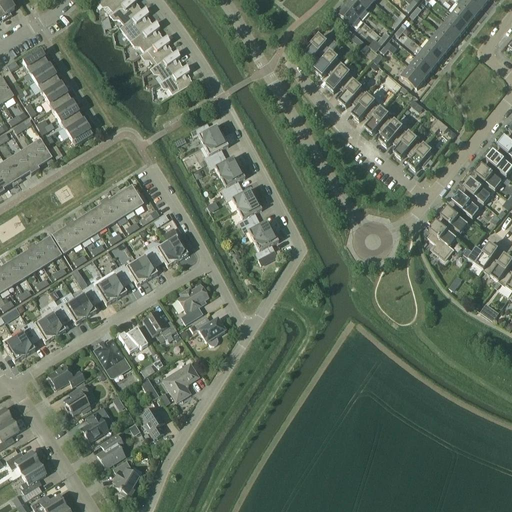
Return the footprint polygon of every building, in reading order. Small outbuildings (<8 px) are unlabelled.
[(6,0),(0,0),(0,9),(7,21),(11,18),(9,15),(14,12),(6,0)] [(109,18),(130,0),(102,0),(98,5),(102,10),(107,9),(112,15),(109,18)] [(130,0),(109,18),(113,23),(118,23),(123,28),(119,31),(120,31),(145,11),(145,10),(142,13),(131,0),(130,0)] [(346,9),(359,20),(366,12),(353,0),(346,9)] [(352,0),(353,0),(366,12),(373,4),(368,0),(352,0)] [(469,0),(465,0),(460,7),(475,20),(482,11),(469,0)] [(490,2),(487,0),(469,0),(482,11),(490,2)] [(460,7),(453,16),(468,28),(475,20),(460,7)] [(338,17),(352,28),(359,20),(346,9),(338,17)] [(422,12),(418,9),(414,14),(418,17),(422,12)] [(133,41),(130,44),(156,25),(156,24),(153,27),(142,13),(145,11),(120,31),(124,36),(129,36),(133,41)] [(410,19),(413,22),(418,17),(414,14),(410,19)] [(453,16),(445,25),(461,37),(468,28),(453,16)] [(144,55),(140,58),(167,39),(166,39),(163,41),(153,27),(156,25),(130,44),(134,50),(139,49),(144,55)] [(445,25),(438,34),(454,46),(461,37),(445,25)] [(403,27),(399,31),(403,35),(407,30),(403,27)] [(395,36),(399,40),(403,35),(399,31),(395,36)] [(454,46),(438,34),(431,43),(446,55),(454,46)] [(354,38),(352,41),(360,48),(362,44),(354,38)] [(153,69),(150,72),(177,54),(177,53),(174,55),(164,41),(167,39),(140,58),(144,63),(149,63),(153,69)] [(324,62),(324,63),(334,52),(338,46),(330,39),(326,45),(319,39),(303,58),(311,64),(317,57),(324,62)] [(431,43),(424,52),(439,64),(446,55),(431,43)] [(389,44),(384,49),(388,52),(392,47),(389,44)] [(380,54),(384,57),(388,52),(384,49),(380,54)] [(331,55),(334,52),(324,63),(324,62),(314,73),(322,80),(328,72),(335,78),(345,68),(331,55)] [(424,52),(416,60),(432,73),(439,64),(424,52)] [(163,83),(159,86),(187,68),(186,68),(183,70),(174,56),(177,54),(150,72),(151,74),(154,77),(159,77),(163,83)] [(31,61),(23,66),(29,76),(46,64),(41,55),(35,58),(35,57),(30,60),(31,61)] [(432,73),(416,60),(409,69),(425,82),(432,73)] [(46,64),(29,76),(34,85),(52,73),(46,64)] [(184,71),(187,69),(187,68),(159,86),(160,88),(163,92),(168,92),(172,98),(192,86),(189,82),(190,81),(184,71)] [(335,78),(326,89),(334,95),(340,88),(347,93),(356,83),(342,71),(345,68),(335,78)] [(401,79),(417,92),(425,82),(409,69),(401,79)] [(16,84),(9,73),(4,76),(10,87),(16,84)] [(58,83),(52,73),(34,85),(40,94),(58,83)] [(0,99),(4,105),(13,100),(0,79),(0,99)] [(58,83),(40,94),(46,103),(64,92),(58,83)] [(355,85),(357,83),(356,83),(347,93),(338,103),(346,110),(352,102),(359,108),(369,97),(355,85)] [(18,88),(13,91),(16,96),(21,93),(18,88)] [(405,91),(402,94),(411,100),(413,97),(405,91)] [(64,92),(46,103),(51,112),(69,101),(64,92)] [(19,101),(25,98),(21,93),(16,96),(19,101)] [(368,99),(369,98),(369,97),(359,108),(351,117),(359,123),(366,116),(372,122),(382,111),(368,99)] [(69,101),(51,112),(57,121),(75,110),(69,101)] [(411,109),(416,113),(420,109),(415,105),(411,109)] [(30,106),(25,109),(28,114),(33,111),(30,106)] [(75,110),(57,121),(63,131),(81,119),(75,110)] [(31,119),(36,116),(33,111),(28,114),(31,119)] [(381,112),(382,111),(372,122),(365,130),(372,137),(379,129),(386,135),(395,124),(381,112)] [(18,117),(13,120),(16,126),(21,123),(18,117)] [(86,129),(81,119),(63,131),(69,140),(86,129)] [(8,124),(11,129),(16,126),(13,120),(8,124)] [(32,127),(29,122),(18,128),(21,134),(32,127)] [(435,135),(439,131),(443,126),(439,122),(431,132),(435,135)] [(41,124),(36,127),(39,133),(44,129),(41,124)] [(395,125),(395,124),(386,135),(379,143),(387,149),(393,142),(400,147),(400,148),(410,136),(409,136),(395,125)] [(448,130),(443,126),(439,131),(444,134),(448,130)] [(13,132),(16,137),(21,134),(18,128),(13,132)] [(190,135),(193,141),(198,139),(203,149),(210,144),(222,138),(217,128),(206,133),(203,128),(190,135)] [(42,138),(47,134),(44,129),(39,133),(42,138)] [(92,138),(86,129),(69,140),(74,149),(92,138)] [(505,140),(498,148),(511,159),(511,136),(510,134),(509,135),(511,136),(511,138),(509,143),(505,140)] [(6,136),(0,139),(4,144),(9,141),(6,136)] [(424,148),(410,136),(400,148),(400,147),(393,155),(401,161),(408,154),(414,159),(415,160),(424,148)] [(222,138),(210,144),(203,149),(208,159),(204,161),(207,167),(220,160),(217,155),(228,149),(222,138)] [(50,139),(45,142),(48,147),(53,144),(50,139)] [(53,164),(40,143),(31,149),(42,167),(46,164),(48,167),(53,164)] [(57,162),(62,158),(56,148),(50,151),(57,162)] [(432,153),(431,154),(424,148),(415,160),(414,159),(408,166),(416,173),(422,166),(424,168),(435,156),(432,153)] [(498,157),(494,154),(487,162),(508,179),(511,172),(511,159),(498,148),(498,149),(502,151),(498,157)] [(39,172),(37,169),(42,167),(31,149),(22,154),(35,175),(39,172)] [(29,175),(31,178),(35,175),(22,154),(13,160),(24,177),(29,175)] [(24,177),(13,160),(4,165),(17,186),(22,183),(20,180),(24,177)] [(222,166),(220,160),(207,167),(210,173),(214,170),(220,180),(239,170),(233,160),(222,166)] [(486,171),(483,168),(476,176),(496,193),(508,179),(487,162),(487,163),(491,165),(486,171)] [(11,185),(13,189),(17,186),(4,165),(0,167),(0,177),(7,188),(11,185)] [(239,170),(220,180),(225,191),(221,193),(224,198),(236,192),(234,187),(245,181),(239,170)] [(475,185),(471,182),(465,190),(485,207),(496,193),(476,176),(476,177),(479,179),(475,185)] [(125,190),(121,192),(133,213),(143,208),(131,190),(127,193),(125,190)] [(453,205),(473,221),(485,207),(465,190),(464,191),(468,193),(464,199),(460,196),(453,205)] [(114,201),(125,219),(133,213),(121,192),(116,195),(118,198),(114,201)] [(224,198),(227,204),(231,202),(236,212),(256,202),(250,192),(239,197),(236,192),(224,198)] [(103,203),(116,224),(125,219),(114,201),(109,204),(107,201),(103,203)] [(256,202),(236,212),(242,222),(238,225),(241,231),(253,224),(250,219),(261,213),(256,202)] [(96,212),(107,230),(116,224),(103,203),(99,206),(101,209),(96,212)] [(437,224),(458,241),(469,226),(449,210),(441,219),(445,222),(441,227),(437,224)] [(85,214),(99,235),(107,230),(96,212),(92,215),(90,211),(85,214)] [(79,223),(90,240),(99,235),(85,214),(81,217),(83,220),(79,223)] [(153,221),(150,216),(139,223),(143,228),(153,221)] [(169,223),(165,217),(153,225),(157,230),(169,223)] [(68,225),(81,246),(90,240),(79,223),(74,225),(72,222),(68,225)] [(256,229),(253,224),(241,231),(243,236),(248,234),(253,244),(273,234),(267,223),(256,229)] [(454,251),(451,249),(458,241),(437,224),(430,233),(433,236),(429,241),(436,247),(433,252),(445,262),(454,251)] [(61,234),(72,251),(81,246),(68,225),(64,228),(66,231),(61,234)] [(139,230),(136,225),(131,228),(134,233),(139,230)] [(126,231),(129,236),(134,233),(131,228),(126,231)] [(50,236),(63,257),(72,251),(61,234),(57,236),(55,233),(50,236)] [(278,245),(273,234),(253,244),(259,254),(254,257),(257,262),(266,258),(270,256),(271,255),(268,250),(278,245)] [(118,236),(113,239),(116,244),(122,241),(118,236)] [(181,243),(176,236),(165,242),(166,245),(177,264),(188,257),(179,244),(181,243)] [(43,241),(45,244),(41,246),(52,264),(61,259),(48,238),(43,241)] [(108,242),(111,247),(116,244),(113,239),(108,242)] [(147,248),(148,251),(156,264),(162,261),(167,270),(177,264),(166,245),(162,247),(152,244),(147,248)] [(492,260),(498,251),(490,245),(484,253),(477,248),(468,260),(484,271),(483,271),(484,271),(492,260)] [(34,246),(30,249),(43,270),(52,264),(41,246),(36,249),(34,246)] [(104,252),(101,247),(96,250),(99,255),(104,252)] [(28,254),(23,257),(34,275),(43,270),(30,249),(26,251),(28,254)] [(90,253),(94,258),(99,255),(96,250),(90,253)] [(143,255),(145,258),(135,264),(147,282),(157,276),(151,267),(156,264),(148,251),(143,255)] [(270,256),(266,258),(270,263),(278,259),(275,253),(271,255),(270,256)] [(25,281),(34,275),(23,257),(19,260),(17,257),(12,260),(25,281)] [(499,282),(498,283),(499,283),(507,271),(511,264),(511,261),(505,257),(499,265),(492,260),(484,271),(499,282)] [(86,263),(83,258),(78,261),(81,266),(86,263)] [(10,265),(6,268),(17,286),(25,281),(12,260),(8,262),(10,265)] [(73,264),(76,269),(81,266),(78,261),(73,264)] [(131,280),(137,289),(147,282),(135,264),(126,270),(124,266),(118,270),(126,283),(131,280)] [(0,269),(0,278),(8,291),(17,286),(6,268),(1,271),(0,269)] [(115,277),(105,283),(116,302),(127,295),(121,286),(126,283),(118,270),(112,274),(115,277)] [(66,276),(63,271),(58,274),(61,279),(66,276)] [(511,292),(511,274),(507,271),(499,283),(511,292)] [(454,294),(462,281),(456,277),(447,290),(454,294)] [(0,296),(8,291),(0,278),(0,296)] [(45,281),(40,285),(43,290),(48,286),(45,281)] [(100,299),(106,308),(116,302),(105,283),(95,289),(93,286),(87,289),(95,302),(100,299)] [(35,288),(38,293),(43,290),(40,285),(35,288)] [(202,317),(198,310),(205,306),(203,303),(208,300),(200,288),(191,293),(189,291),(179,297),(181,299),(177,302),(186,317),(180,320),(185,327),(202,317)] [(86,321),(96,314),(90,305),(95,302),(87,289),(82,292),(84,296),(74,302),(86,321)] [(28,292),(23,295),(26,300),(31,297),(28,292)] [(17,299),(21,304),(26,300),(23,295),(17,299)] [(70,318),(76,327),(86,321),(74,302),(70,295),(60,302),(62,305),(57,308),(65,321),(70,318)] [(13,308),(10,303),(5,306),(8,311),(13,308)] [(55,340),(65,333),(60,324),(65,321),(57,308),(54,303),(48,307),(51,311),(41,317),(44,321),(55,340)] [(0,309),(3,314),(8,311),(5,306),(0,309)] [(485,306),(480,314),(493,322),(498,314),(485,306)] [(157,315),(143,324),(152,339),(160,334),(164,341),(176,334),(170,324),(165,327),(157,315)] [(1,320),(4,325),(9,322),(6,317),(1,320)] [(218,344),(217,341),(216,339),(224,334),(217,322),(210,326),(206,319),(189,330),(192,335),(197,332),(206,346),(207,345),(208,346),(211,349),(214,349),(217,347),(218,344)] [(39,337),(45,346),(55,340),(44,321),(34,327),(32,324),(26,327),(34,340),(39,337)] [(35,352),(29,343),(34,340),(26,327),(21,331),(23,334),(13,340),(25,359),(35,352)] [(139,350),(140,352),(147,348),(137,331),(125,338),(124,336),(119,339),(129,356),(139,350)] [(179,336),(183,342),(189,339),(185,332),(179,336)] [(3,346),(15,365),(25,359),(13,340),(3,346)] [(128,370),(111,343),(94,354),(111,381),(128,370)] [(159,362),(152,366),(157,372),(163,368),(159,362)] [(198,380),(190,366),(162,383),(176,405),(189,397),(184,388),(198,380)] [(79,374),(71,379),(64,368),(47,379),(56,392),(69,384),(72,389),(84,382),(79,374)] [(147,380),(140,385),(151,404),(159,399),(147,380)] [(89,398),(83,388),(71,395),(75,401),(65,407),(72,418),(81,413),(82,416),(90,411),(84,401),(89,398)] [(112,403),(115,408),(121,404),(118,399),(112,403)] [(107,417),(102,410),(88,419),(92,425),(81,432),(89,445),(108,433),(100,421),(107,417)] [(165,425),(155,410),(140,420),(154,442),(164,436),(159,429),(165,425)] [(0,429),(11,423),(4,412),(0,414),(0,429)] [(0,452),(12,445),(9,440),(18,434),(11,423),(0,429),(0,443),(1,445),(0,445),(0,452)] [(123,448),(116,437),(100,447),(104,453),(97,458),(105,471),(124,459),(119,451),(123,448)] [(6,463),(12,473),(16,470),(21,477),(38,466),(31,455),(21,461),(18,456),(6,463)] [(134,492),(132,491),(138,480),(130,475),(132,472),(127,463),(113,472),(117,478),(113,484),(117,486),(115,490),(119,493),(118,494),(120,494),(119,496),(128,501),(134,492)] [(26,496),(39,489),(36,484),(45,477),(38,466),(21,477),(26,484),(21,487),(26,496)] [(31,508),(33,511),(61,511),(65,510),(58,498),(49,505),(45,499),(31,508)] [(25,505),(20,499),(13,503),(17,510),(25,505)]
